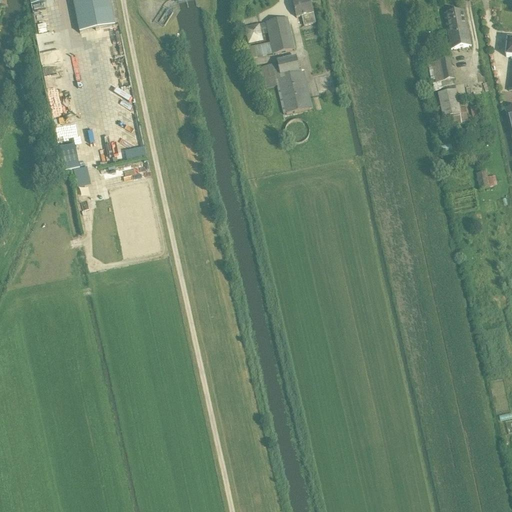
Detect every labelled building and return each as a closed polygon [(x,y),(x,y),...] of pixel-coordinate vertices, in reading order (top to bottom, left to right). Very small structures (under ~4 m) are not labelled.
[(72,0),(80,34),(115,27),(109,0),(72,0)] [(314,14),(310,0),(303,0),(293,3),(296,18),(302,17),(304,27),(316,24),(314,14)] [(452,51),(472,47),(464,12),(445,16),(452,51)] [(273,55),(295,50),(288,18),(265,23),(270,44),(251,48),(250,46),(243,47),(246,60),(273,54),(273,55)] [(249,45),(263,41),(259,26),(245,29),(249,45)] [(303,70),(299,71),(297,60),(261,68),(266,89),(277,87),(284,115),(312,109),(303,70)] [(456,91),(450,60),(428,65),(430,80),(431,80),(433,92),(441,91),(442,94),(456,91)] [(465,109),(460,110),(456,91),(442,94),(439,95),(445,127),(462,124),(461,119),(467,118),(465,109)] [(309,136),(309,132),(308,128),(307,125),(304,123),(301,121),(297,121),(294,121),(291,122),(288,125),(286,128),(285,131),(285,135),(286,138),(288,141),(291,143),(295,144),(298,144),(302,143),(305,142),(307,139),(309,136)] [(80,169),(75,146),(60,149),(65,173),(80,169)] [(480,190),(489,188),(486,173),(476,175),(480,190)]
